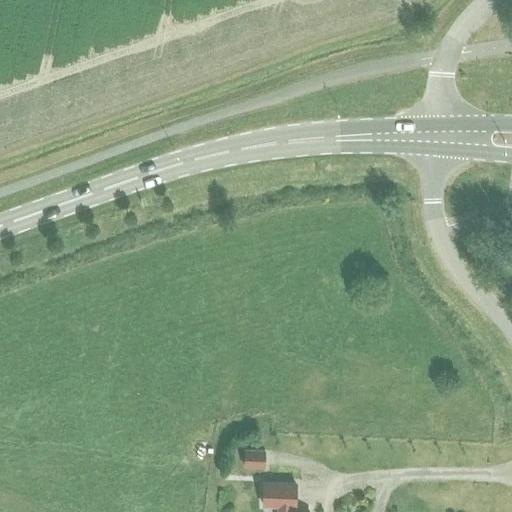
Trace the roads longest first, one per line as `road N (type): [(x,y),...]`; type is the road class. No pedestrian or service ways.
road 1 (secondary): [(0,228),(257,148),(436,138)]
road 2 (unclassified): [(511,330),(451,264),(438,234),(436,138)]
road 3 (unclassified): [(436,138),(445,56),(458,30),(490,0)]
